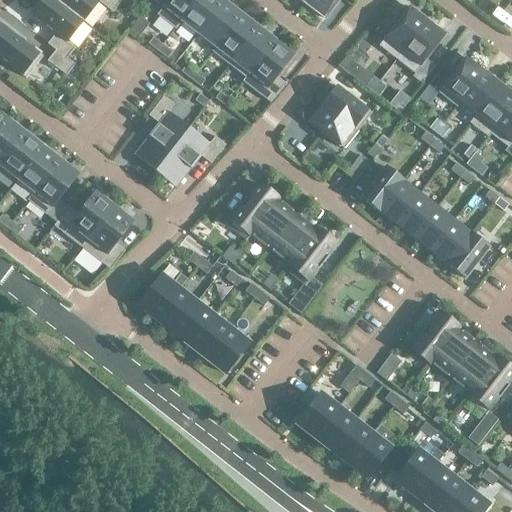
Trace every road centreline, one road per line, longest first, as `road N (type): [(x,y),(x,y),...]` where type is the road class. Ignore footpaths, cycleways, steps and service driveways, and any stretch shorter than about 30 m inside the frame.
road 1 (residential): [(375,511),(92,305)]
road 2 (residential): [(249,140),(511,343)]
road 3 (tertiary): [(307,511),(72,330)]
road 4 (residential): [(0,87),(174,221)]
